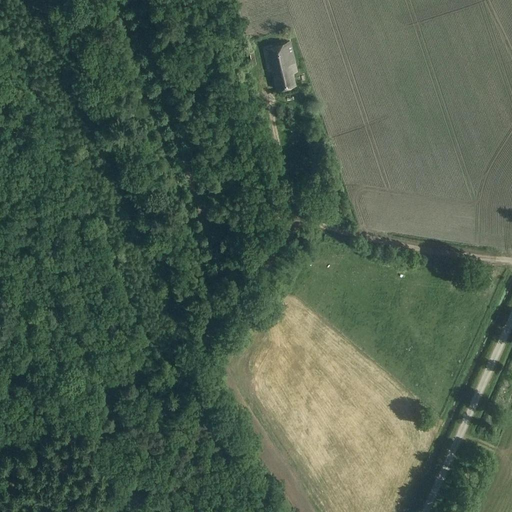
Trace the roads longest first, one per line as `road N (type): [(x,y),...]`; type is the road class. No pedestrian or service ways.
road 1 (track): [(97,511),(163,460),(188,412),(203,344),(298,220)]
road 2 (track): [(132,0),(202,209),(218,220),(298,220)]
road 3 (track): [(203,344),(130,380),(84,388),(65,373),(0,251)]
road 4 (track): [(298,220),(511,260)]
road 5 (unclassified): [(425,511),(511,320)]
